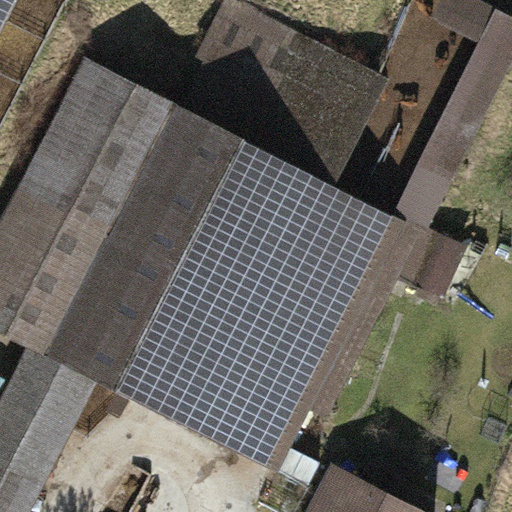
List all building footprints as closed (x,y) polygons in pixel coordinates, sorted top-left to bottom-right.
[(0,0),(0,28),(14,0),(0,0)] [(208,124),(93,65),(0,244),(0,322),(40,343),(0,419),(0,511),(23,511),(97,370),(241,445),(268,394),(251,385),(348,197),(328,187),(384,79),(231,0),(230,0),(205,47),(239,65),(208,124)] [(476,44),(416,156),(454,176),(511,66),(511,24),(465,0),(442,0),(431,20),(476,44)] [(444,273),(458,245),(430,232),(409,277),(419,282),(427,266),(444,273)] [(422,511),(339,470),(317,511),(422,511)]
